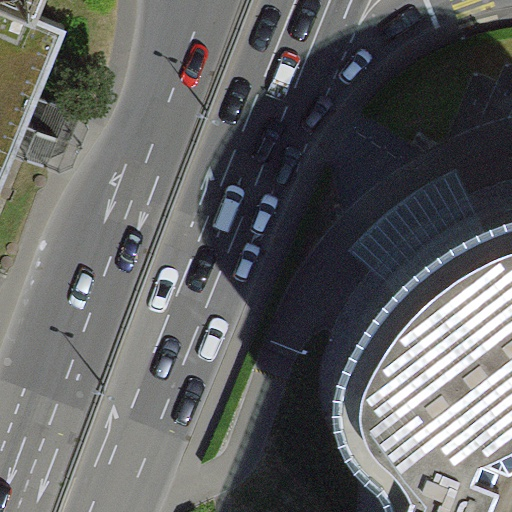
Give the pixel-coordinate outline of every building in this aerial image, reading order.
[(0,0),(0,181),(13,151),(36,93),(64,22),(41,13),(7,0),(0,0)] [(46,0),(7,0),(41,13),(46,0)] [(83,112),(36,93),(13,151),(59,170),(83,112)] [(396,481),(397,508),(428,434),(474,451),(490,412),(511,395),(511,202),(510,203),(457,227),(409,261),(369,307),(343,365),(343,401),(357,433),(383,458),(396,481)] [(511,511),(511,395),(490,412),(474,451),(428,434),(397,508),(395,511),(511,511)]
